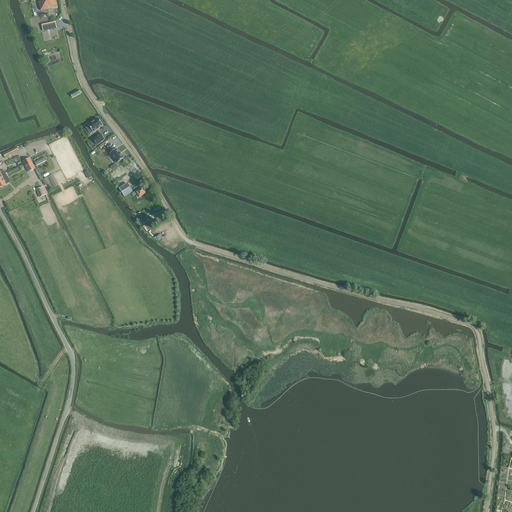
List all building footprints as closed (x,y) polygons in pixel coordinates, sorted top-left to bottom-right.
[(37,0),(39,6),(40,6),(41,11),(58,7),(55,0),(37,0)] [(55,22),(42,25),(43,31),(57,28),(55,22)] [(70,94),(72,98),(80,93),(78,90),(70,94)] [(97,118),(88,126),(93,133),(103,125),(97,118)] [(100,134),(93,139),(97,145),(104,140),(100,134)] [(106,142),(100,147),(106,154),(112,150),(106,142)] [(18,150),(17,147),(2,155),(4,158),(18,150)] [(116,149),(110,154),(117,164),(124,158),(116,149)] [(44,157),(34,163),(36,166),(46,161),(44,157)] [(26,167),(32,163),(29,158),(23,162),(26,167)] [(32,163),(26,167),(28,172),(35,169),(32,163)] [(53,175),(43,180),(48,191),(59,185),(53,175)] [(130,187),(127,183),(122,186),(119,188),(122,193),(124,197),(132,192),(130,187)] [(135,191),(139,197),(146,193),(142,187),(135,191)] [(43,188),(36,190),(39,198),(46,195),(43,188)]
